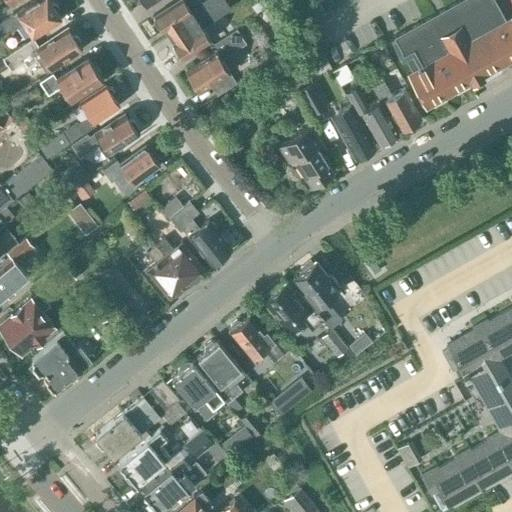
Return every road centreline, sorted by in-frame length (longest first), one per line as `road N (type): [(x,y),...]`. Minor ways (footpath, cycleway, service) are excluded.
road 1 (unclassified): [(40,434),(278,242)]
road 2 (residential): [(278,242),(169,106),(98,0)]
road 3 (unclassified): [(278,242),(511,101)]
